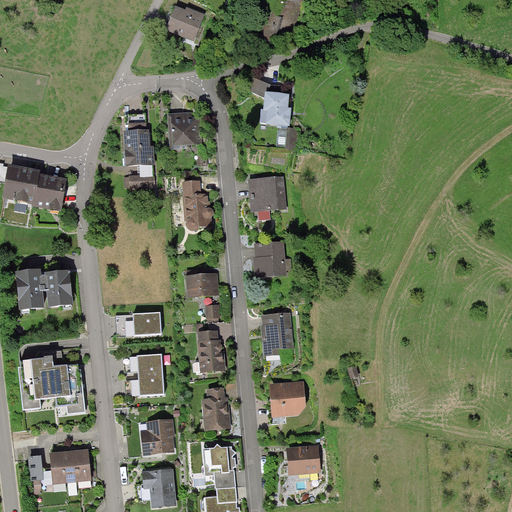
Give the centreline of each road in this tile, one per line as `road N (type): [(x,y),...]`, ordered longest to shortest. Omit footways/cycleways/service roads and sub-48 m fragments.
road 1 (residential): [(195,83),(219,116),(224,148),(256,511)]
road 2 (residential): [(85,158),(114,511)]
road 3 (residential): [(195,83),(379,24),(511,61)]
road 4 (track): [(511,131),(454,177),(412,247),(379,325),(381,390)]
